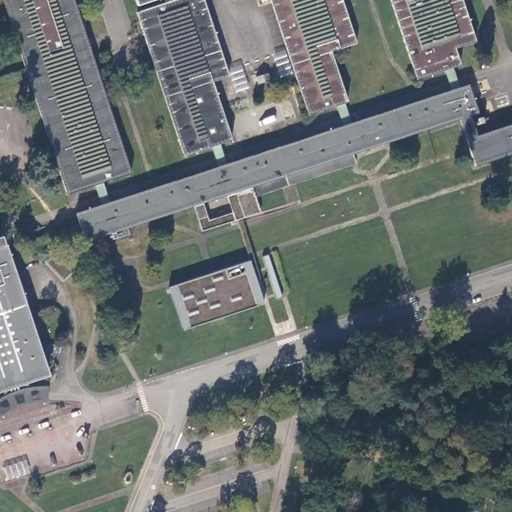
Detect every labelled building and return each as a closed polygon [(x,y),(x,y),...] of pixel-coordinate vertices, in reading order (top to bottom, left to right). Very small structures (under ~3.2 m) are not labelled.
[(3,0),(26,68),(28,72),(29,77),(67,194),(72,193),(96,185),(101,184),(105,183),(132,173),(103,88),(102,85),(90,47),(94,45),(92,41),(91,38),(87,39),(74,0),(3,0)] [(217,146),(221,145),(233,140),(232,139),(231,140),(222,114),(220,105),(213,83),(230,77),(204,0),(136,0),(139,5),(155,0),(165,0),(166,2),(137,12),(143,31),(145,36),(152,56),(154,63),(185,156),(201,151),(212,147),(217,146)] [(341,105),(345,103),(348,103),(331,51),(357,43),(342,0),(270,0),(272,3),(298,81),(309,115),(318,112),(337,106),(341,105)] [(449,69),(453,67),(460,65),(456,49),(476,42),(462,0),(391,0),(417,79),(423,77),(445,70),(449,69)] [(450,85),(452,90),(456,88),(460,87),(458,82),(457,78),(453,67),(449,69),(445,70),(447,77),(449,81),(450,85)] [(26,68),(0,76),(0,86),(29,77),(28,72),(26,68)] [(257,83),(270,80),(268,74),(256,76),(257,83)] [(260,212),(255,196),(283,187),(295,183),(339,169),(356,163),(354,154),(460,119),(461,123),(468,147),(469,149),(470,152),(475,167),(511,154),(511,124),(501,129),(499,129),(497,130),(477,136),(473,124),(473,122),(473,121),(471,115),(478,113),(478,112),(469,84),(460,87),(456,88),(452,90),(352,123),(348,124),(343,126),(227,164),(223,165),(219,166),(111,202),(107,203),(102,204),(76,212),(79,223),(80,228),(82,232),(85,242),(105,236),(111,234),(113,238),(129,233),(127,228),(193,207),(195,211),(198,221),(207,218),(203,204),(226,196),(231,210),(240,208),(243,218),(260,212)] [(294,115),(288,98),(256,108),(231,116),(237,134),(294,115)] [(341,120),(343,126),(348,124),(352,123),(350,117),(349,113),(345,103),(341,105),(337,106),(339,112),(341,120)] [(217,161),(219,166),(223,165),(227,164),(225,158),(224,154),(221,145),(217,146),(212,147),(214,152),(215,157),(217,161)] [(101,199),(102,204),(107,203),(111,202),(109,196),(108,193),(105,183),(101,184),(96,185),(98,191),(99,196),(101,199)] [(207,218),(198,221),(201,231),(231,222),(237,220),(239,219),(241,218),(243,218),(240,208),(231,210),(232,213),(208,220),(207,218)] [(239,219),(237,220),(239,226),(240,228),(248,254),(249,256),(256,279),(258,278),(261,277),(260,276),(259,272),(258,271),(258,269),(254,257),(253,255),(253,253),(244,227),(243,224),(241,218),(239,219)] [(27,227),(22,228),(23,229),(12,233),(12,234),(1,237),(2,242),(3,246),(7,245),(23,240),(24,242),(22,243),(23,247),(25,251),(49,243),(65,238),(82,232),(80,228),(79,223),(61,229),(35,238),(33,232),(47,228),(46,225),(33,230),(31,226),(27,227)] [(3,246),(0,247),(0,392),(2,392),(4,396),(9,394),(14,392),(20,390),(25,389),(29,388),(28,383),(35,381),(49,377),(45,362),(39,346),(26,305),(13,268),(7,247),(8,247),(7,245),(3,246)] [(268,253),(262,255),(266,267),(266,268),(267,269),(275,293),(275,294),(275,296),(277,301),(283,299),(281,292),(273,266),(268,253)] [(52,256),(45,263),(63,282),(67,278),(73,272),(55,254),(52,256)] [(242,263),(256,306),(263,304),(249,261),(242,263)] [(256,306),(242,263),(175,285),(190,328),(256,306)] [(190,328),(175,285),(168,287),(182,330),(190,328)] [(477,370),(476,376),(489,378),(490,370),(479,368),(479,370),(477,370)] [(47,396),(48,387),(43,387),(35,387),(29,388),(25,389),(20,390),(17,391),(14,392),(9,394),(4,396),(0,398),(0,417),(4,415),(10,411),(17,408),(24,405),(31,404),(37,403),(47,403),(47,396)]
